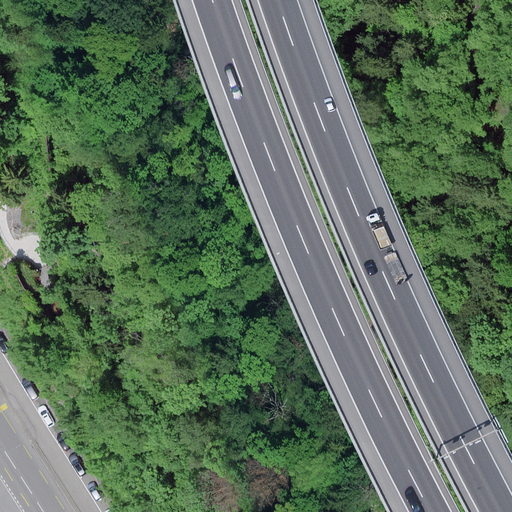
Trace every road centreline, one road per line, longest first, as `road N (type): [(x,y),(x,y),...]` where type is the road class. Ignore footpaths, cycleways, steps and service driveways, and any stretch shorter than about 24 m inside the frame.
road 1 (motorway): [(502,511),(389,284),(280,0)]
road 2 (motorway): [(211,0),(318,278),(428,511)]
road 3 (track): [(511,123),(489,67),(479,0)]
